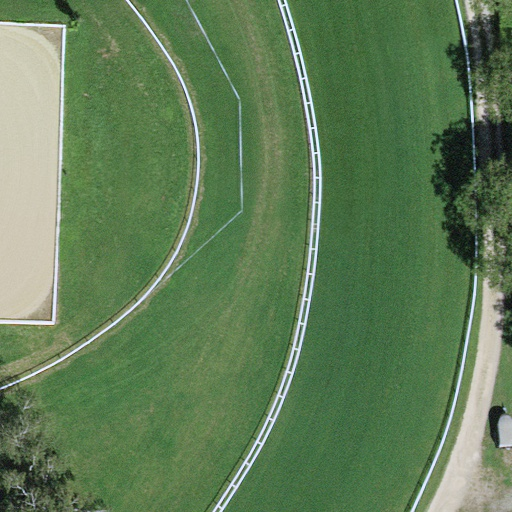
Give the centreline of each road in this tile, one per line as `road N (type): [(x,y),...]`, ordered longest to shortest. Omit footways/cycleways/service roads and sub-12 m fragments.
road 1 (track): [(437,511),(474,437),(511,232)]
road 2 (track): [(511,228),(478,0)]
